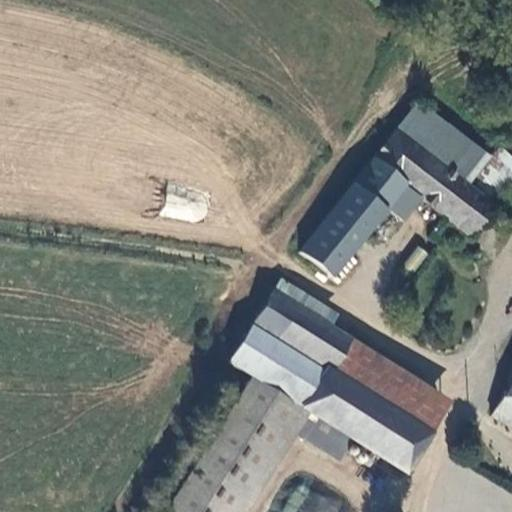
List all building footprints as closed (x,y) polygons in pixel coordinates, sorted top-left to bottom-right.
[(460,179),(480,161),(409,106),(392,127),(460,179)] [(480,161),(460,179),(392,127),(297,253),(332,279),(387,206),(402,217),(419,196),(474,237),(501,207),(490,199),(511,168),(511,154),(508,159),(493,148),(480,161)] [(413,272),(428,253),(418,245),(403,264),(413,272)] [(247,322),(350,386),(370,353),(268,291),(247,322)] [(350,386),(247,322),(223,357),(252,375),(295,403),(307,410),(350,436),(402,469),(426,432),(372,400),(394,367),(370,353),(350,386)] [(372,400),(426,432),(447,399),(394,367),(372,400)] [(226,511),(295,403),(252,375),(163,511),(226,511)] [(511,387),(495,418),(511,428),(511,387)] [(336,457),(350,436),(307,410),(294,430),(336,457)] [(341,511),(344,507),(295,480),(277,511),(341,511)]
